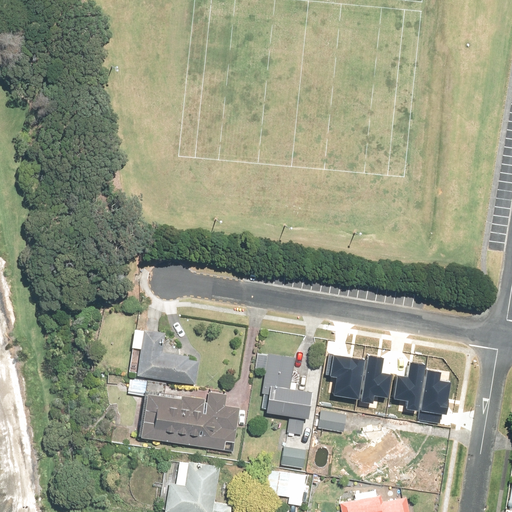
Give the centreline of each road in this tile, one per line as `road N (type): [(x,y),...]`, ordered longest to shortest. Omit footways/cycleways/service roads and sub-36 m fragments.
road 1 (residential): [(503,331),(168,280)]
road 2 (residential): [(503,331),(473,511)]
